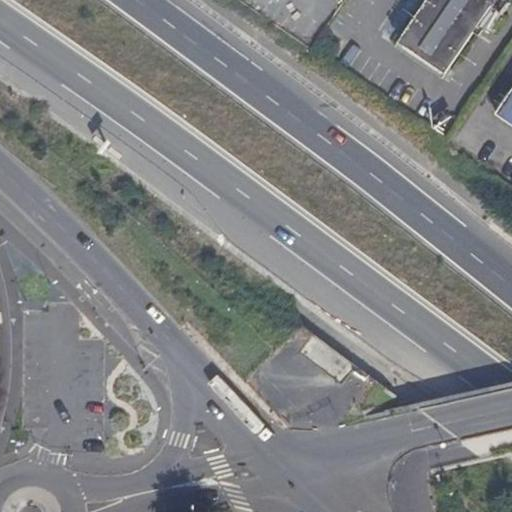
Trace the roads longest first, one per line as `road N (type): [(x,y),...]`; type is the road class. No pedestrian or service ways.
road 1 (trunk): [(0,35),(511,421)]
road 2 (trunk): [(511,284),(140,0)]
road 3 (tertiary): [(0,172),(205,383)]
road 4 (unclassified): [(284,464),(442,423)]
road 5 (unclassified): [(141,486),(284,464)]
road 6 (unclassified): [(205,383),(181,441),(141,486)]
